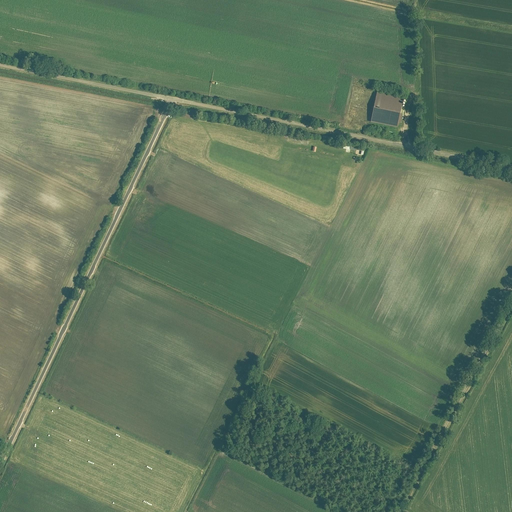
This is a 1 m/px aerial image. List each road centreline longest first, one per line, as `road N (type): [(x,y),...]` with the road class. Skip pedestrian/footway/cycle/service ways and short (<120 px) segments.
road 1 (residential): [(0,467),(171,98)]
road 2 (residential): [(511,166),(171,98)]
road 3 (unclassified): [(511,302),(399,511)]
road 4 (residential): [(171,98),(0,64)]
